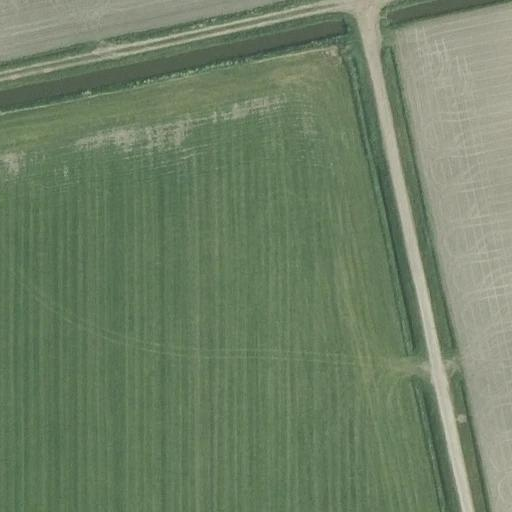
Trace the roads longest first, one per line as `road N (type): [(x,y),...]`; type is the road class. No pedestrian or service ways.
road 1 (unclassified): [(466,511),(360,2)]
road 2 (track): [(0,78),(372,0)]
